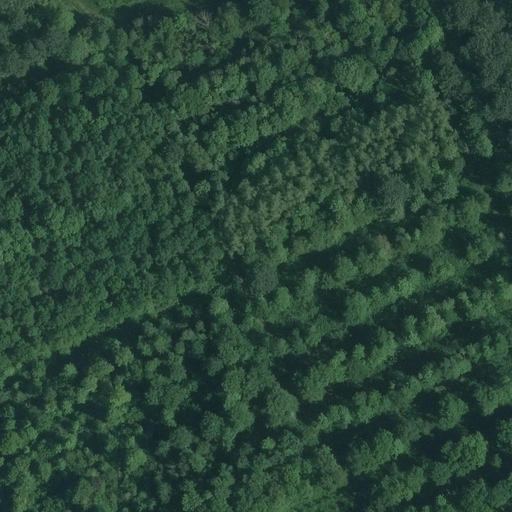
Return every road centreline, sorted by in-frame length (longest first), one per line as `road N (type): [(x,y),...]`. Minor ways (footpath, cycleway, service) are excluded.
road 1 (track): [(357,511),(111,18)]
road 2 (track): [(212,0),(95,19),(74,0)]
